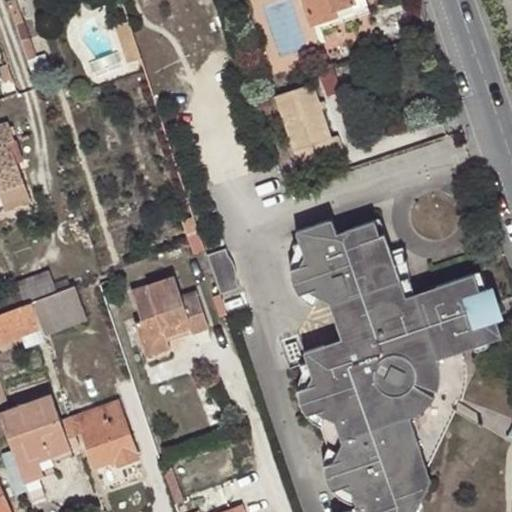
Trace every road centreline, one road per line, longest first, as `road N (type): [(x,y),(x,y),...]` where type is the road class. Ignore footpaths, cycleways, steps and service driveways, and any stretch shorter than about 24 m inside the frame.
road 1 (unknown): [(502,130),(287,202),(255,224),(249,267),(319,511)]
road 2 (unclassified): [(456,0),(511,155)]
